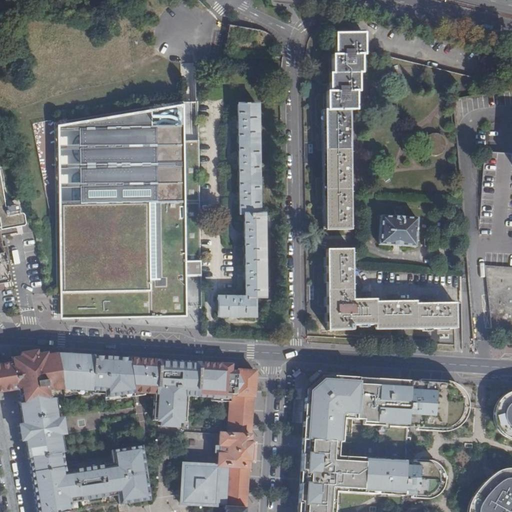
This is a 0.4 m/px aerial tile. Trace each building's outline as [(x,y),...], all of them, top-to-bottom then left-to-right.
[(325,109),(320,109),(325,228),(351,227),(346,108),(354,108),(354,89),(357,89),(356,71),(359,71),(359,63),(475,93),(478,79),(362,48),(362,31),(333,32),(333,53),(330,54),(331,72),(327,72),(328,90),(324,91),(325,109)] [(195,103),(147,111),(148,116),(149,142),(196,140),(195,103)] [(254,104),(234,105),(238,214),(244,214),(246,298),(218,299),(218,318),(255,317),(255,297),(265,297),(264,255),(259,255),(254,104)] [(147,111),(54,126),(60,295),(68,295),(68,315),(86,314),(86,316),(110,315),(109,314),(136,313),(136,319),(187,317),(185,277),(201,276),(196,140),(149,142),(148,116),(147,111)] [(22,223),(22,221),(21,216),(20,215),(20,214),(19,214),(17,206),(16,205),(15,204),(7,206),(3,207),(0,189),(0,177),(1,176),(0,172),(0,228),(3,228),(5,228),(21,225),(22,223)] [(416,218),(380,216),(379,244),(415,246),(416,218)] [(3,255),(0,237),(0,282),(7,281),(7,278),(8,277),(8,275),(5,257),(3,255)] [(351,249),(325,249),(328,331),(354,330),(354,327),(378,327),(378,331),(456,328),(456,303),(416,304),(416,301),(376,302),(376,298),(353,299),(351,249)] [(491,328),(511,329),(511,266),(487,265),(490,309),(491,328)] [(0,392),(11,391),(17,390),(19,402),(21,415),(23,425),(21,425),(24,441),(25,441),(26,450),(29,465),(31,480),(33,491),(32,491),(34,499),(35,507),(36,511),(71,511),(118,505),(148,500),(146,479),(142,479),(141,469),(144,467),(141,446),(110,451),(111,459),(63,466),(59,434),(56,419),(53,398),(81,394),(82,396),(104,393),(106,401),(134,396),(129,359),(119,358),(93,357),(57,355),(46,356),(46,354),(37,355),(36,351),(21,354),(22,358),(12,359),(13,363),(6,364),(0,365),(0,392)] [(135,359),(129,359),(134,396),(139,396),(144,395),(144,394),(154,393),(152,420),(160,420),(160,425),(176,426),(177,421),(185,422),(186,395),(211,397),(211,401),(230,402),(230,395),(236,395),(237,373),(231,372),(231,366),(222,366),(194,363),(168,362),(135,359)] [(254,372),(237,372),(237,373),(236,395),(230,395),(230,402),(228,434),(219,434),(218,446),(213,445),(213,453),(218,453),(217,465),(217,466),(182,463),(181,486),(180,503),(223,506),(244,508),(247,460),(248,447),(251,398),(251,397),(253,397),(254,372)] [(332,511),(334,493),(346,494),(372,496),(387,497),(387,493),(400,494),(399,497),(402,498),(404,462),(336,458),(337,444),(341,444),(341,443),(350,444),(351,426),(406,429),(409,383),(399,382),(363,380),(327,377),(321,377),(309,387),(305,391),(304,401),(302,425),(299,476),(296,511),(332,511)] [(443,385),(409,383),(406,429),(441,430),(445,430),(449,429),(452,428),(455,426),(458,423),(460,420),(462,417),(463,414),(464,411),(464,407),(464,404),(463,401),(462,398),(460,395),(458,392),(456,390),(453,388),(450,387),(447,386),(443,385)] [(494,419),(495,422),(496,425),(497,429),(499,431),(502,434),(505,437),(510,439),(511,439),(511,389),(510,390),(507,392),(502,394),(499,397),(497,400),(495,404),(494,407),(493,411),(493,415),(494,419)] [(302,425),(304,401),(293,401),(292,424),(302,425)] [(429,464),(404,462),(402,498),(422,499),(427,500),(431,499),(435,498),(439,495),(442,491),(444,486),(445,481),(444,477),(442,472),(440,470),(438,468),(433,465),(429,464)] [(511,511),(511,462),(507,462),(503,463),(500,464),(496,465),(492,469),(486,475),(480,482),(473,491),(469,498),(467,503),(465,506),(464,510),(463,511),(511,511)]
